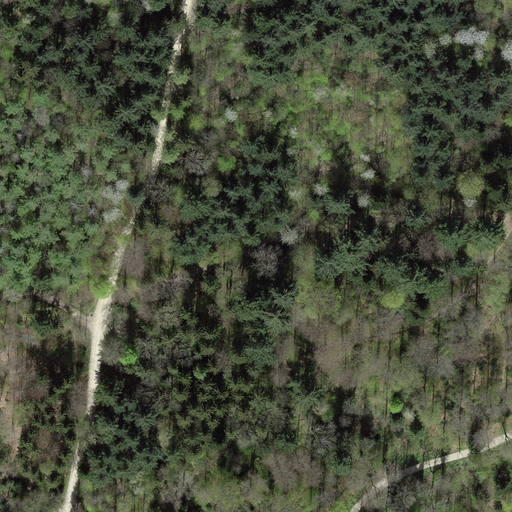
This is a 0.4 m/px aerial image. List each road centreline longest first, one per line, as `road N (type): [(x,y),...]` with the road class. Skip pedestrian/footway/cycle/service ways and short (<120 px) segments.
road 1 (track): [(65,511),(98,332),(152,164),(185,0)]
road 2 (track): [(340,511),(368,480),(397,463),(453,460),(511,427)]
